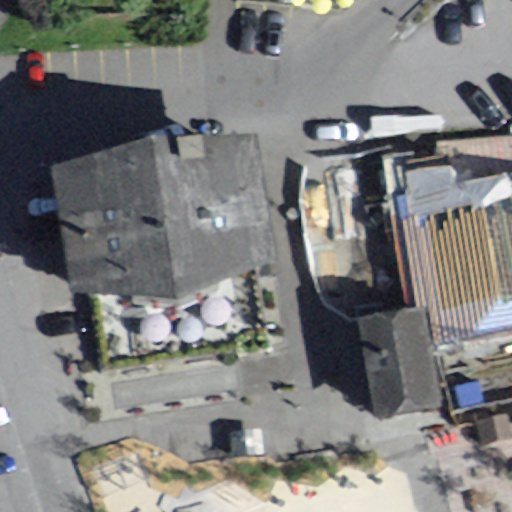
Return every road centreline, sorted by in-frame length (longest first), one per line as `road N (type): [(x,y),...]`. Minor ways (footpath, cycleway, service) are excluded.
road 1 (residential): [(296,94),(320,238),(333,435),(349,511)]
road 2 (residential): [(296,94),(0,136)]
road 3 (residential): [(392,0),(296,94)]
